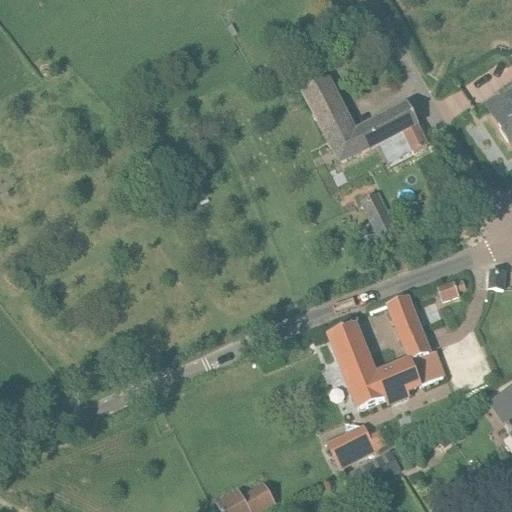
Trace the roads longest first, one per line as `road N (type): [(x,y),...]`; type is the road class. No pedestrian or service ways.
road 1 (unclassified): [(0,449),(316,316),(511,244)]
road 2 (unclassified): [(511,235),(367,0)]
